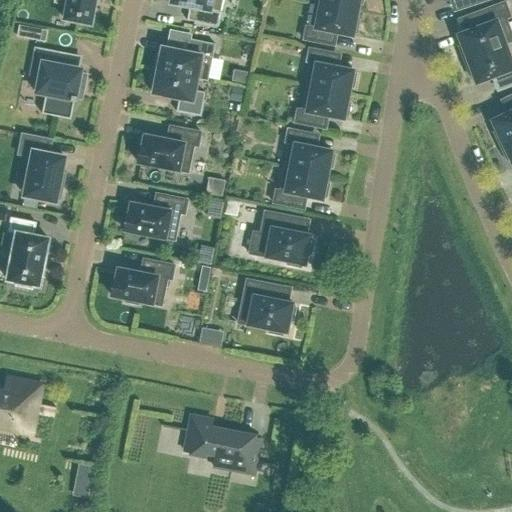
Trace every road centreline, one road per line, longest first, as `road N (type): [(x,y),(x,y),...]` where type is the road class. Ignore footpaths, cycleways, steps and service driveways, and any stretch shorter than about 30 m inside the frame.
road 1 (residential): [(332,382),(353,358),(396,98),(429,60)]
road 2 (residential): [(132,0),(66,333)]
road 3 (residential): [(332,382),(66,333)]
road 4 (residential): [(429,60),(511,267)]
